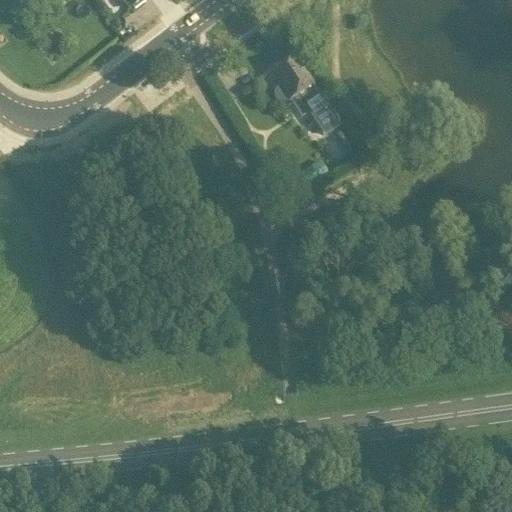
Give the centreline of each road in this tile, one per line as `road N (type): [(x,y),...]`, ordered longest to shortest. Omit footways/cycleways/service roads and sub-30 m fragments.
road 1 (primary): [(0,464),(511,408)]
road 2 (tertiary): [(167,42),(109,88),(59,113),(29,116),(0,99)]
